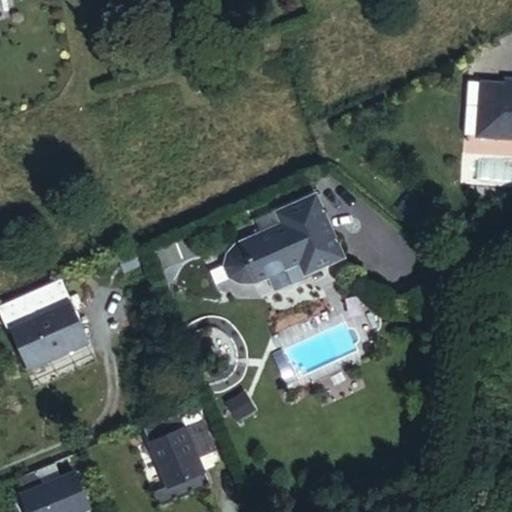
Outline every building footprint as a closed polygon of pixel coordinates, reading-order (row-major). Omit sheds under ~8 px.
[(503,80),(479,77),(477,102),(484,102),(481,132),(511,134),(511,75),(503,75),(503,80)] [(484,102),(477,102),(474,132),(481,132),(484,102)] [(236,279),(250,276),(291,258),(308,265),(335,253),(326,231),(319,228),(315,219),(317,212),(308,190),(269,207),(274,219),(233,237),(221,245),(220,259),(225,270),(236,279)] [(410,194),(398,213),(421,227),(433,209),(410,194)] [(326,231),(317,212),(315,219),(319,228),(326,231)] [(53,273),(0,296),(0,324),(5,322),(22,360),(80,334),(53,273)] [(80,334),(22,360),(31,381),(89,355),(80,334)] [(171,409),(134,424),(160,485),(165,483),(196,470),(191,457),(178,426),(171,409)] [(178,426),(191,457),(207,450),(194,419),(178,426)] [(27,469),(8,477),(13,491),(32,483),(27,469)] [(68,511),(81,507),(66,470),(32,483),(13,491),(11,492),(18,511),(68,511)] [(196,470),(165,483),(160,485),(145,491),(151,505),(202,484),(196,470)]
